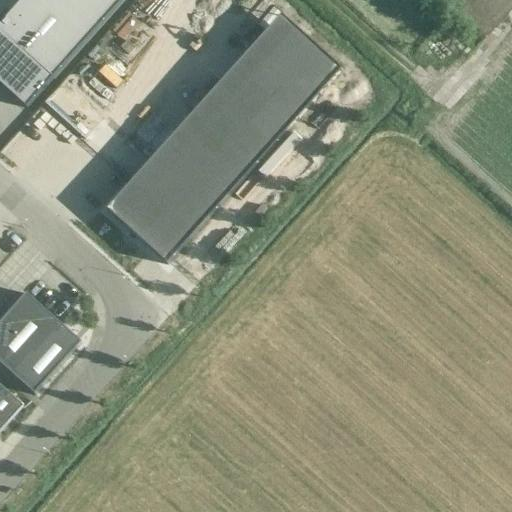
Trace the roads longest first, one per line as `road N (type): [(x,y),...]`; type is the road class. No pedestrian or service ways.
road 1 (unclassified): [(0,189),(146,318),(0,484)]
road 2 (track): [(421,82),(330,0)]
